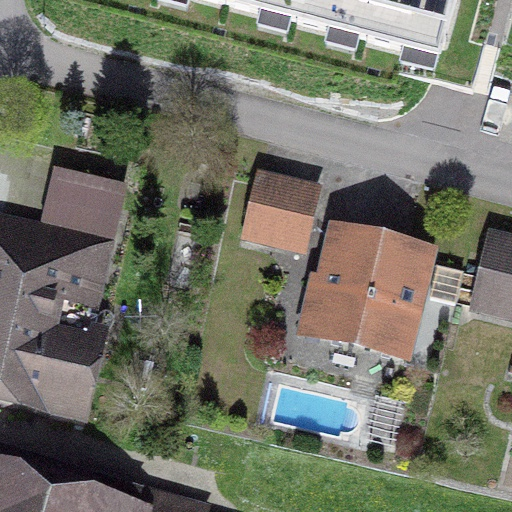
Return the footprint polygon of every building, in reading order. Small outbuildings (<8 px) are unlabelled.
[(448,0),(230,0),(435,53),(448,0)] [(37,242),(106,259),(120,202),(51,185),(37,242)] [(310,203),(256,189),(238,256),(292,270),(310,203)] [(89,329),(106,259),(37,242),(0,231),(0,421),(24,428),(27,417),(74,429),(99,331),(89,329)] [(424,264),(322,238),(293,348),(396,374),(424,264)] [(511,250),(484,243),(465,323),(511,334),(511,250)] [(129,511),(0,473),(0,511),(129,511)]
